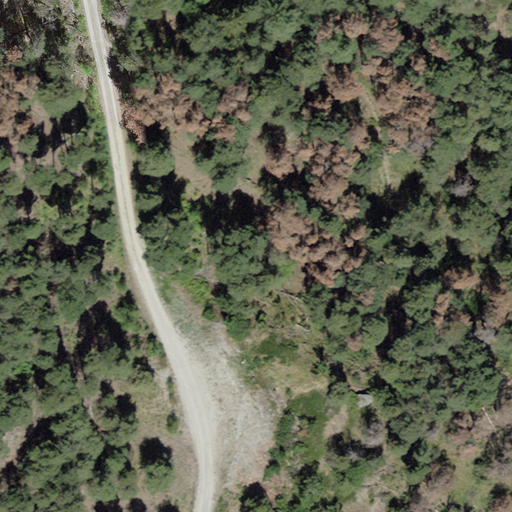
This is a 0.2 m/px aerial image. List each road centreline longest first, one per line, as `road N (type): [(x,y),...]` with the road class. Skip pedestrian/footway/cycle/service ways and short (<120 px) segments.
road 1 (track): [(204,511),(211,464),(183,368),(135,281),(61,0)]
road 2 (track): [(511,392),(492,383),(442,333),(409,276),(336,0)]
road 3 (motorway): [(414,0),(511,200)]
